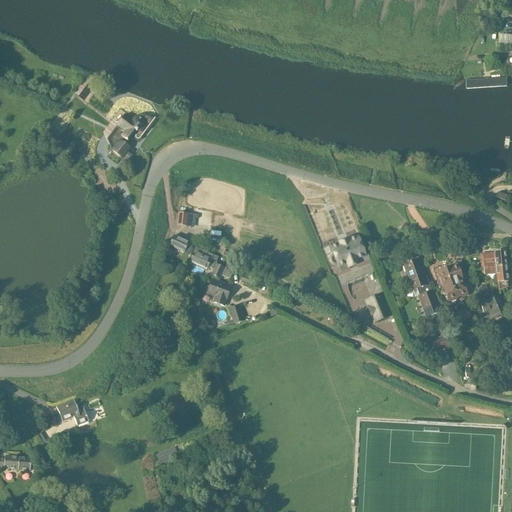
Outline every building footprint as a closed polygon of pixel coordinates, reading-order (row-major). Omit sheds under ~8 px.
[(502,45),(511,45),(511,34),(502,34),(502,45)] [(505,80),(472,79),(472,89),(506,89),(505,80)] [(132,119),(131,120),(124,116),(118,124),(121,127),(114,136),(122,137),(110,153),(120,160),(129,148),(125,146),(134,134),(135,138),(136,139),(138,139),(139,139),(140,138),(146,131),(147,131),(155,121),(151,118),(150,118),(148,117),(147,116),(145,116),(143,116),(142,116),(141,116),(139,116),(137,116),(135,117),(134,117),(132,118),(132,119)] [(505,201),(507,196),(498,193),(497,198),(505,201)] [(195,214),(178,212),(177,225),(194,228),(195,214)] [(478,256),(476,249),(473,235),(462,238),(466,252),(468,259),(478,256)] [(193,245),(188,243),(173,236),(169,246),(183,253),(188,255),(190,251),(191,251),(192,249),(191,249),(193,245)] [(337,265),(339,268),(346,265),(348,270),(360,265),(358,261),(366,258),(357,237),(348,241),(348,240),(347,240),(347,241),(340,244),(340,243),(339,243),(339,244),(331,248),(333,255),(332,256),(331,258),(330,260),(331,262),(332,264),(333,265),(335,265),(337,265)] [(218,259),(212,256),(205,253),(205,252),(196,248),(190,261),(206,268),(207,267),(213,270),(211,276),(219,280),(221,275),(229,279),(231,278),(232,272),(233,268),(231,267),(232,264),(226,262),(225,266),(224,266),(224,269),(217,265),(216,262),(218,259)] [(494,252),(494,255),(489,256),(488,254),(480,255),(481,267),(484,267),(484,269),(505,267),(504,258),(505,258),(504,251),(494,252)] [(418,260),(403,265),(408,278),(413,291),(419,289),(421,296),(432,292),(427,277),(425,278),(423,273),(418,260)] [(467,295),(466,293),(467,291),(465,285),(463,284),(457,267),(452,269),(451,268),(438,272),(445,291),(443,293),(445,296),(447,297),(448,302),(467,295)] [(505,267),(484,269),(485,275),(496,274),(497,283),(508,282),(507,275),(506,275),(505,267)] [(231,287),(211,280),(207,293),(215,296),(213,303),(224,306),(231,287)] [(489,293),(485,286),(477,289),(481,297),(489,293)] [(432,292),(421,296),(419,296),(427,317),(440,313),(432,292)] [(502,317),(501,316),(506,314),(498,296),(487,300),(486,297),(479,300),(484,313),(491,310),(495,319),(496,318),(497,319),(502,317)] [(375,324),(390,318),(381,297),(366,302),(369,309),(369,310),(372,317),(375,324)] [(230,309),(235,324),(243,322),(237,306),(233,307),(230,309)] [(446,337),(436,340),(440,351),(450,348),(446,337)] [(510,356),(506,349),(499,352),(503,360),(510,356)] [(498,377),(496,385),(508,387),(509,380),(498,377)] [(73,417),(76,426),(89,421),(83,407),(76,409),(73,402),(56,408),(62,422),(73,417)] [(0,467),(30,471),(31,460),(5,457),(4,460),(0,459),(0,467)]
